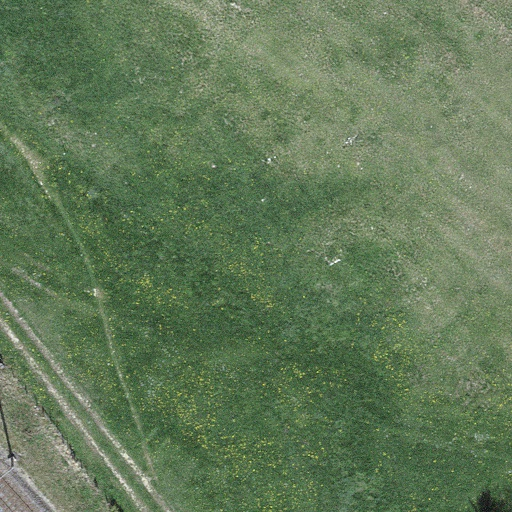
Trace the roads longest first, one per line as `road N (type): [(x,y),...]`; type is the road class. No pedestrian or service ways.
road 1 (track): [(144,499),(234,451),(296,438),(511,461)]
road 2 (track): [(144,499),(0,305)]
